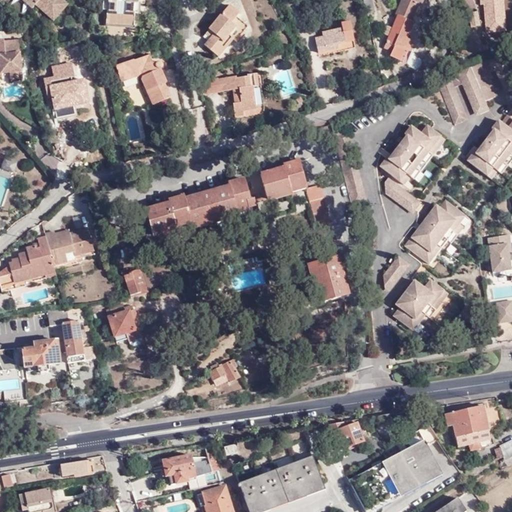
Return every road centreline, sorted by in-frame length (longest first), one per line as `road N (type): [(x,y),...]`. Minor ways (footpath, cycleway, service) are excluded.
road 1 (residential): [(444,0),(444,48),(419,75),(255,137),(77,182),(0,245)]
road 2 (primary): [(511,379),(109,440)]
